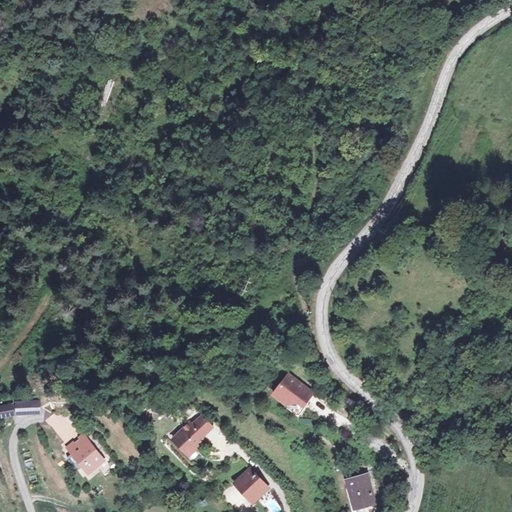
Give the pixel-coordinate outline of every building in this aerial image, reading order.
[(308,400),(316,390),(292,371),(277,391),(303,411),(310,402),(308,400)] [(20,410),(43,409),(42,396),(20,397),(20,410)] [(0,411),(16,409),(15,401),(0,403),(0,411)] [(190,415),(174,430),(189,446),(205,431),(203,429),(213,420),(202,409),(192,417),(190,415)] [(70,452),(86,439),(84,436),(67,449),(70,452)] [(86,439),(70,452),(87,475),(104,462),(86,439)] [(363,473),(370,471),(369,464),(361,466),(363,473)] [(247,469),(232,483),(247,499),(255,492),(258,495),(266,488),(247,469)] [(357,502),(377,497),(370,471),(350,477),(357,502)] [(255,492),(247,499),(251,503),(258,495),(255,492)]
